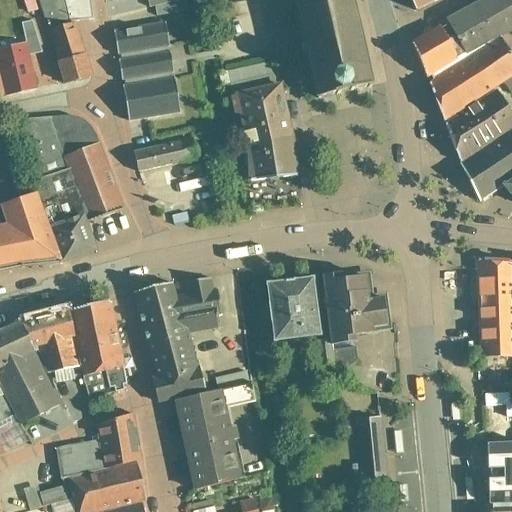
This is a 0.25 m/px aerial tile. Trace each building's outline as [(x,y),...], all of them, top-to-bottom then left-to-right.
[(0,0),(0,78),(25,74),(13,25),(35,19),(30,0),(0,0)] [(51,72),(83,62),(67,9),(84,4),(82,0),(30,0),(35,19),(51,72)] [(292,0),(317,98),(373,85),(353,0),(292,0)] [(410,0),(416,10),(438,0),(410,0)] [(498,35),(511,27),(511,0),(488,0),(475,8),(492,39),(498,35)] [(475,8),(411,42),(426,75),(492,39),(475,8)] [(129,121),(180,112),(171,59),(165,23),(114,31),(129,121)] [(496,88),(511,78),(511,55),(498,35),(492,39),(426,75),(445,122),(496,88)] [(249,148),(293,139),(281,86),(232,96),(236,116),(242,114),(249,148)] [(445,122),(461,163),(511,129),(511,112),(496,88),(445,122)] [(54,155),(93,141),(87,128),(78,119),(66,114),(9,118),(31,180),(59,170),(54,155)] [(511,129),(461,163),(481,201),(504,185),(511,179),(511,129)] [(299,175),(293,139),(249,148),(251,181),(299,175)] [(139,172),(198,159),(193,140),(135,153),(139,172)] [(73,208),(77,221),(118,207),(95,141),(93,141),(54,155),(59,170),(73,208)] [(0,268),(50,264),(36,221),(23,188),(0,195),(0,268)] [(87,251),(77,221),(73,208),(36,221),(50,264),(87,251)] [(482,357),(511,355),(511,261),(478,260),(482,357)] [(323,283),(330,339),(374,333),(373,328),(386,326),(384,298),(369,300),(366,277),(323,283)] [(172,283),(133,293),(158,379),(153,380),(159,404),(206,392),(188,334),(219,328),(210,278),(186,282),(187,294),(176,296),(172,283)] [(320,335),(313,279),(267,285),(274,341),(320,335)] [(124,385),(105,298),(65,306),(78,365),(84,394),(124,385)] [(78,365),(65,306),(22,318),(42,372),(78,365)] [(42,372),(22,318),(0,325),(0,383),(20,419),(56,402),(42,372)] [(0,383),(0,451),(29,438),(20,419),(0,383)] [(175,402),(196,491),(239,479),(219,392),(175,402)] [(68,476),(139,460),(141,457),(132,413),(97,426),(100,440),(62,446),(56,450),(61,478),(63,477),(68,476)] [(358,420),(364,482),(386,479),(380,418),(358,420)] [(511,511),(511,441),(486,443),(488,470),(502,469),(502,479),(488,479),(489,504),(493,504),(493,511),(511,511)] [(140,481),(136,463),(69,479),(68,476),(63,477),(65,486),(41,493),(45,505),(75,497),(140,481)] [(140,481),(75,497),(78,511),(94,511),(142,502),(145,501),(140,481)] [(144,511),(142,502),(99,511),(144,511)]
